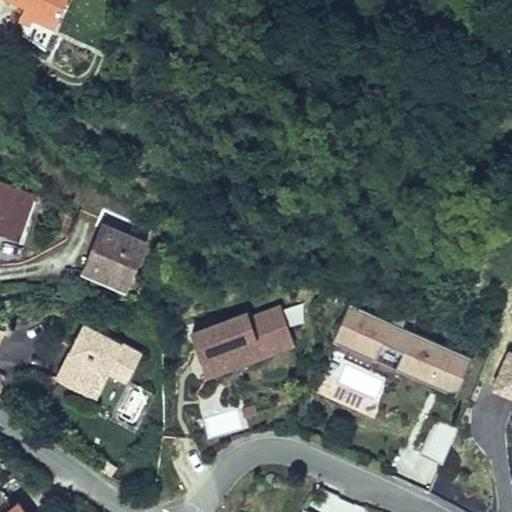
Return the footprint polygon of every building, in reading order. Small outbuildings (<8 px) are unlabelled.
[(56,26),(67,0),(15,0),(26,5),(23,11),(33,16),(56,26)] [(29,23),(33,16),(23,11),(20,18),(29,23)] [(0,184),(0,232),(21,240),(37,199),(0,184)] [(63,207),(55,229),(66,234),(75,212),(63,207)] [(129,283),(146,238),(101,221),(84,266),(129,283)] [(210,376),(294,346),(281,308),(251,319),(249,313),(194,332),(196,338),(210,376)] [(479,362),(357,310),(340,350),(462,402),(479,362)] [(84,392),(97,366),(127,381),(142,352),(85,323),(56,377),(84,392)] [(511,404),(511,359),(494,397),(511,404)] [(138,425),(152,392),(133,384),(118,416),(138,425)] [(240,402),(201,412),(208,438),(246,428),(240,402)] [(435,419),(422,452),(443,461),(456,428),(435,419)] [(428,485),(439,462),(422,454),(410,477),(428,485)]
